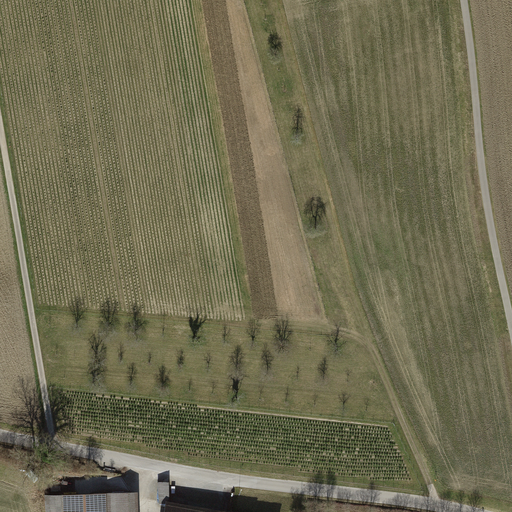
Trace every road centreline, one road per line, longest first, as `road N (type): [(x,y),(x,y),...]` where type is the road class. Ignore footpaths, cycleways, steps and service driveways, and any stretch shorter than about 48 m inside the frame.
road 1 (track): [(433,503),(339,257),(273,0)]
road 2 (residential): [(0,437),(467,511)]
road 3 (track): [(0,121),(54,447)]
road 4 (unclassified): [(464,0),(479,154),(511,319)]
